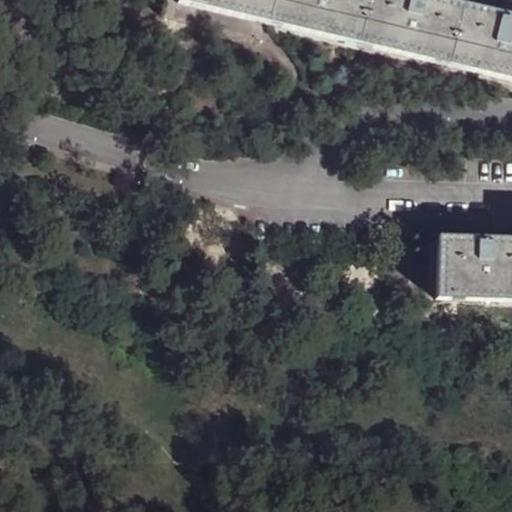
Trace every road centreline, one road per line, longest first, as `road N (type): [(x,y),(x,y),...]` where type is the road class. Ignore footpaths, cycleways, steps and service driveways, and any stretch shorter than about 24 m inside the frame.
road 1 (residential): [(269,174),(0,105)]
road 2 (residential): [(511,112),(448,108),(365,119),(269,174)]
road 3 (unclassified): [(269,174),(384,198),(511,200)]
